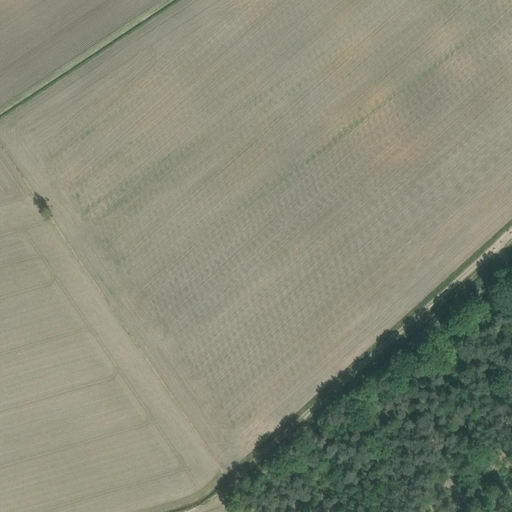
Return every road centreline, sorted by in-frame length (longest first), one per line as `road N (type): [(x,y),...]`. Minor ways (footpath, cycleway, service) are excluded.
road 1 (track): [(511,233),(329,400)]
road 2 (track): [(329,400),(225,501),(190,511)]
